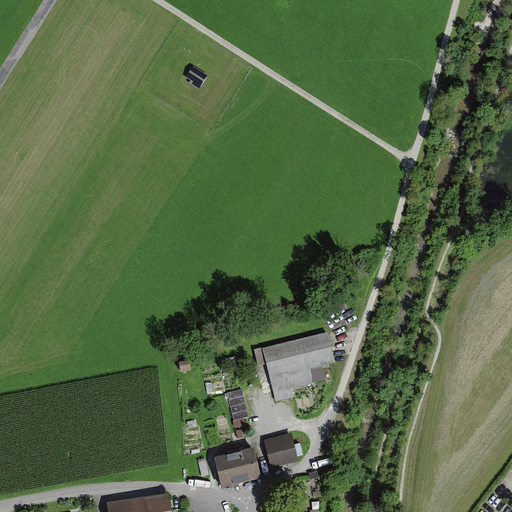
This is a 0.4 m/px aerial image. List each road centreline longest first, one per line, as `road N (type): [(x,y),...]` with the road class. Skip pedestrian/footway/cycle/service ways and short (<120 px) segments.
road 1 (track): [(243,500),(312,456),(339,400),(458,0)]
road 2 (track): [(412,159),(159,0)]
road 3 (residential): [(248,511),(233,496),(154,487),(0,505)]
